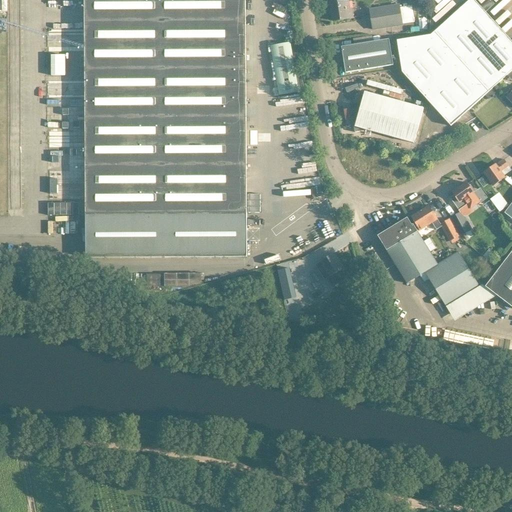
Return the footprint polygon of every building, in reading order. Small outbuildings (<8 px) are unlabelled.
[(84,0),(86,258),(246,257),(247,213),(245,0),(84,0)] [(397,41),(402,73),(451,126),(489,92),(511,70),(511,41),(474,0),(469,0),(434,32),(431,36),(397,41)] [(354,18),(352,9),(349,10),(348,1),(331,3),(334,21),(354,18)] [(373,30),(402,25),(399,5),(370,10),(373,30)] [(419,21),(419,30),(427,30),(427,20),(419,21)] [(341,47),(346,73),(393,65),(389,39),(341,47)] [(21,61),(21,40),(9,40),(9,61),(21,61)] [(271,46),(279,95),(299,92),(290,43),(271,46)] [(65,76),(65,54),(50,55),(50,76),(65,76)] [(9,100),(22,100),(21,85),(9,85),(9,100)] [(81,95),(81,92),(60,93),(60,102),(73,102),(73,95),(81,95)] [(351,109),(355,132),(365,131),(365,130),(414,143),(424,109),(365,92),(360,108),(351,109)] [(8,108),(9,134),(22,134),(21,107),(8,108)] [(57,131),(50,131),(50,143),(77,143),(77,130),(69,130),(69,122),(57,122),(57,131)] [(9,141),(9,154),(22,154),(22,141),(9,141)] [(496,165),(484,173),(493,186),(505,177),(501,172),(509,166),(504,160),(496,165)] [(15,180),(9,180),(9,216),(22,216),(21,193),(16,193),(15,180)] [(473,193),(473,192),(474,191),(469,184),(468,185),(466,183),(452,192),(454,195),(450,198),(452,200),(459,210),(467,204),(469,209),(480,202),(473,193)] [(485,193),(499,212),(508,206),(494,187),(485,193)] [(503,213),(511,218),(511,219),(511,201),(508,206),(503,213)] [(440,224),(429,206),(411,217),(417,226),(420,231),(432,223),(436,230),(441,227),(442,226),(440,224)] [(79,220),(79,208),(67,209),(67,220),(79,220)] [(470,239),(466,233),(472,230),(462,212),(450,219),(460,237),(465,241),(470,239)] [(407,218),(378,236),(395,264),(407,283),(417,278),(425,272),(430,280),(446,307),(479,286),(459,252),(438,265),(430,252),(424,242),(413,225),(412,226),(407,218)] [(459,236),(449,219),(440,224),(442,226),(441,227),(449,242),(450,241),(457,237),(459,236)] [(430,239),(424,242),(430,252),(436,249),(430,239)] [(511,250),(485,287),(511,307),(511,250)] [(346,278),(341,270),(343,269),(334,254),(321,262),(330,276),(327,278),(333,287),(346,278)] [(289,268),(277,270),(284,299),(296,296),(289,268)]
